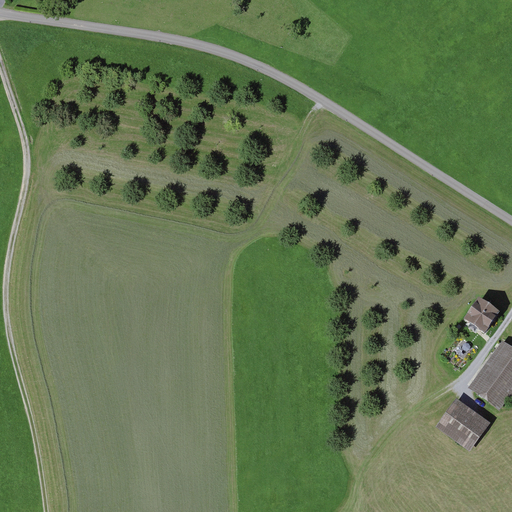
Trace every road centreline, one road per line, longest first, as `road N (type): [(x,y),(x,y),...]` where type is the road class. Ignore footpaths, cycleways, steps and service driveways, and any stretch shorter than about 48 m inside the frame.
road 1 (unclassified): [(511,221),(320,99),(226,53),(0,12)]
road 2 (track): [(0,62),(27,154),(4,302),(45,511)]
